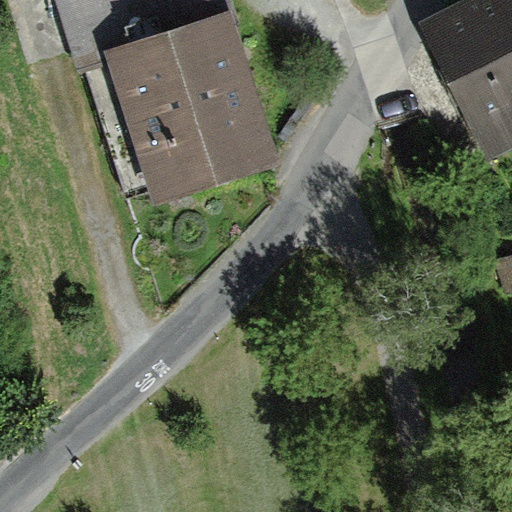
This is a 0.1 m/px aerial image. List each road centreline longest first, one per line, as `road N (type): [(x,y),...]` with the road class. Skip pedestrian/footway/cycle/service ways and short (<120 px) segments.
road 1 (unclassified): [(0,493),(220,298),(310,192)]
road 2 (track): [(310,192),(366,259),(422,511)]
road 3 (residential): [(420,0),(310,192)]
